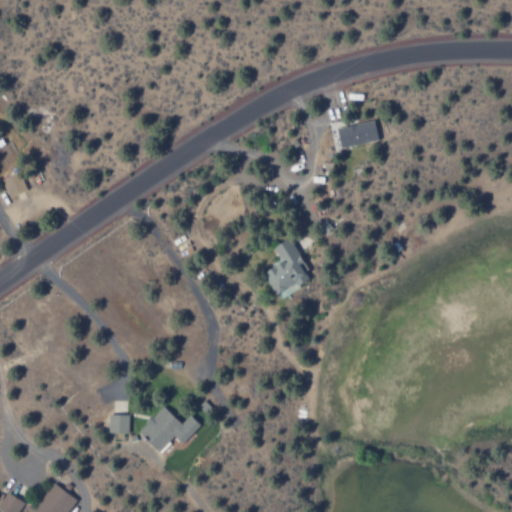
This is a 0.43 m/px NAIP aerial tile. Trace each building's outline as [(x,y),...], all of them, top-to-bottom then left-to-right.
[(376,140),(371,120),(334,128),(339,148),(376,140)] [(0,179),(5,197),(23,191),(18,172),(0,177),(0,179)] [(261,272),(273,296),(308,277),(286,238),(270,247),(279,262),(261,272)] [(179,423),(160,405),(135,431),(157,451),(172,435),(181,443),(198,424),(188,414),(179,423)] [(126,432),(127,414),(107,414),(106,432),(126,432)] [(30,511),(64,511),(74,500),(51,483),(29,511),(30,511)] [(0,499),(0,510),(2,511),(15,511),(21,502),(5,492),(0,499)]
